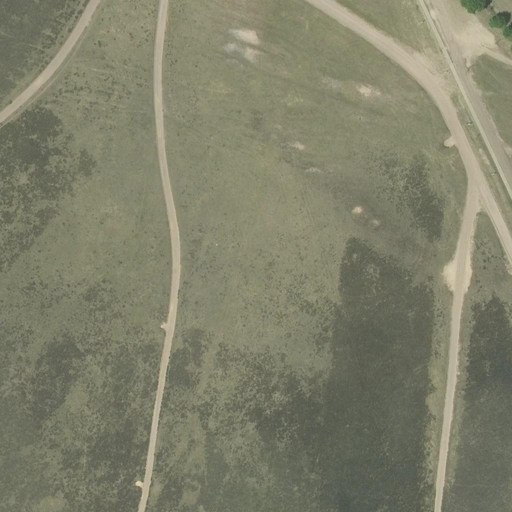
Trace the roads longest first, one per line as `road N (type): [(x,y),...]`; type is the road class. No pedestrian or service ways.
road 1 (track): [(140,511),(176,264),(158,126),(163,0)]
road 2 (track): [(439,98),(476,180),(436,511)]
road 3 (track): [(439,98),(407,62),(320,0)]
road 4 (track): [(0,118),(58,60),(94,0)]
